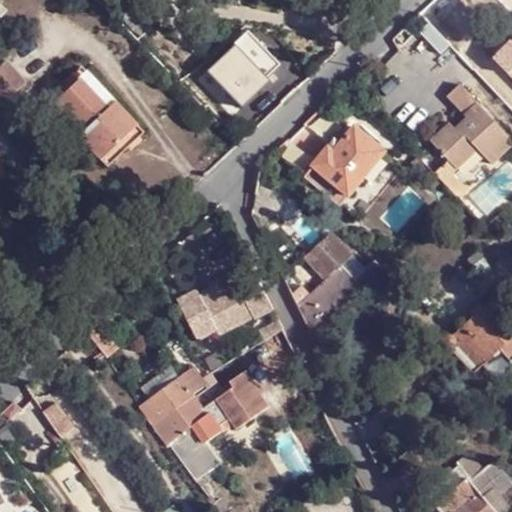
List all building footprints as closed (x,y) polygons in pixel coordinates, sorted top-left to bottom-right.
[(236,47),(210,71),(240,105),(269,80),(265,76),(279,65),(248,30),(233,43),(236,47)] [(511,38),(492,57),(511,78),(511,38)] [(26,85),(7,63),(0,69),(0,107),(1,109),(26,85)] [(131,135),(101,163),(106,169),(143,136),(86,75),(81,80),(131,135)] [(131,135),(81,80),(53,105),(82,136),(78,139),(101,163),(131,135)] [(451,129),(432,145),(456,173),(478,155),(491,170),(511,149),(511,143),(462,89),(448,100),(468,122),(456,134),(451,129)] [(389,158),(358,132),(345,148),(337,157),(332,152),(316,171),(351,201),(389,158)] [(339,144),(332,152),(337,157),(345,148),(339,144)] [(316,171),(308,180),(343,210),(351,201),(316,171)] [(299,310),(313,338),(361,294),(373,282),(379,277),(385,272),(371,260),(363,267),(365,269),(350,283),(340,271),(354,258),(332,236),(305,261),(326,284),(311,299),(302,289),(293,298),(299,310)] [(481,283),(491,275),(484,265),(473,272),(481,283)] [(209,283),(214,290),(236,279),(233,271),(209,283)] [(242,290),(236,279),(214,290),(217,295),(203,302),(200,296),(179,306),(201,349),(221,338),(223,342),(277,315),(263,289),(259,281),(242,290)] [(373,282),(361,294),(378,312),(389,301),(373,282)] [(214,290),(200,296),(203,302),(217,295),(214,290)] [(475,323),(452,343),(448,340),(443,341),(440,345),(442,350),(468,382),(488,366),(505,351),(511,359),(511,311),(507,306),(499,312),(495,306),(484,315),(480,311),(471,318),(475,323)] [(511,363),(511,359),(505,351),(488,366),(496,377),(511,363)] [(144,411),(157,429),(197,401),(196,398),(208,389),(197,372),(183,382),(152,405),(144,411)] [(197,401),(157,429),(196,484),(221,468),(222,467),(214,455),(209,448),(226,436),(236,429),(240,435),(273,412),(248,377),(233,387),(237,393),(205,414),(197,401)] [(59,406),(46,415),(63,439),(76,429),(59,406)] [(427,498),(438,511),(495,511),(491,507),(500,500),(511,489),(511,481),(497,464),(473,483),(461,469),(427,498)] [(500,500),(491,507),(495,511),(507,511),(509,510),(500,500)] [(216,501),(210,504),(215,511),(229,511),(225,504),(220,507),(216,501)]
